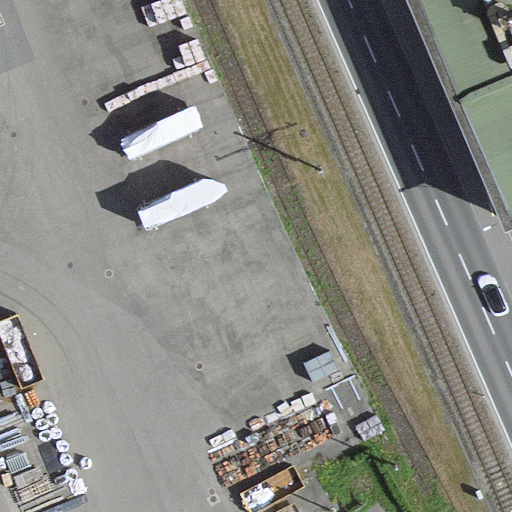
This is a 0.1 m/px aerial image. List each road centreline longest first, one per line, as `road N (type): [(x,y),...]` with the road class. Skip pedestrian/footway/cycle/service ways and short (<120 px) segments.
road 1 (primary): [(511,373),(350,0)]
road 2 (residential): [(87,511),(0,152)]
